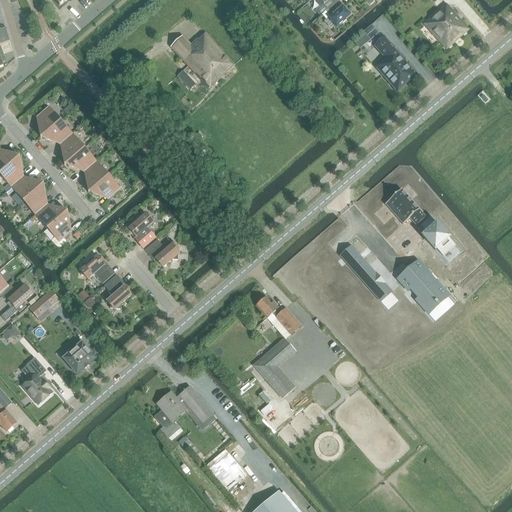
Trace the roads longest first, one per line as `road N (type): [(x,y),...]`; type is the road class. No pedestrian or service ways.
road 1 (tertiary): [(248,268),(511,38)]
road 2 (tertiary): [(0,484),(248,268)]
road 3 (residential): [(248,268),(94,89)]
road 4 (residential): [(94,210),(0,104)]
